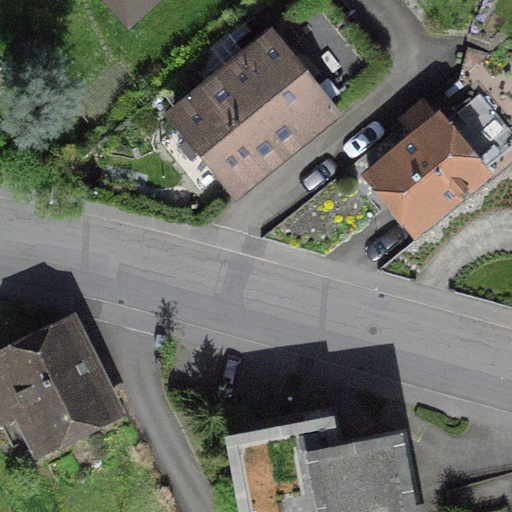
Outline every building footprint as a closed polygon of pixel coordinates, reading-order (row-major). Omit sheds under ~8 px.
[(149,0),(111,0),(129,20),(149,0)] [(328,104),(270,33),(176,112),(233,183),(328,104)] [(484,174),(438,119),(369,177),(415,232),(484,174)] [(63,324),(0,355),(0,431),(16,463),(110,416),(63,324)] [(326,429),(238,445),(250,511),(406,511),(394,443),(331,455),(326,429)]
